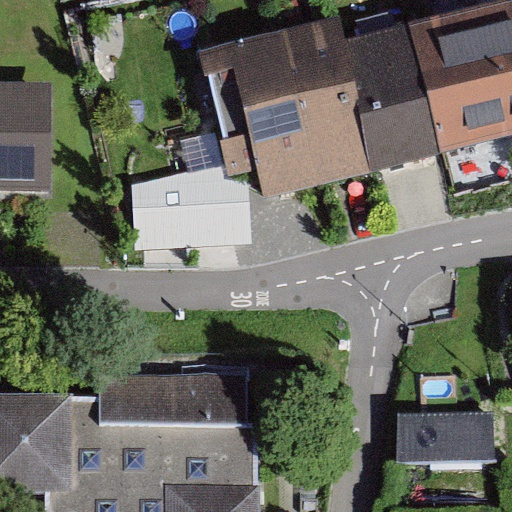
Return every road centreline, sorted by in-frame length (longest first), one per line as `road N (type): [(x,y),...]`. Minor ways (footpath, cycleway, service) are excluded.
road 1 (residential): [(389,259),(293,286),(0,292)]
road 2 (residential): [(389,259),(511,241)]
